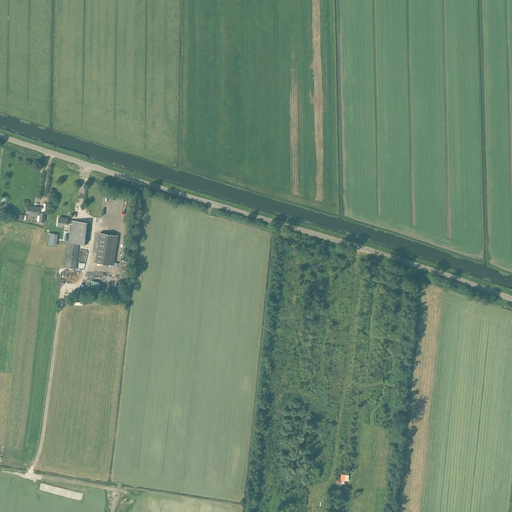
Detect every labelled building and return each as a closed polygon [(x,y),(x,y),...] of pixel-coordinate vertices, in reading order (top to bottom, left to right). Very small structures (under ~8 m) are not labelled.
[(37,221),(44,222),(45,208),(28,206),(27,214),(37,215),(37,221)] [(54,212),(52,225),(61,226),(61,225),(69,226),(69,219),(62,218),(63,213),(54,212)] [(70,220),(65,267),(75,268),(78,243),(86,244),(88,222),(70,220)] [(114,266),(118,236),(100,233),(95,263),(114,266)] [(78,270),(83,270),(88,253),(87,250),(85,250),(85,252),(83,252),(83,250),(80,250),(78,270)]
